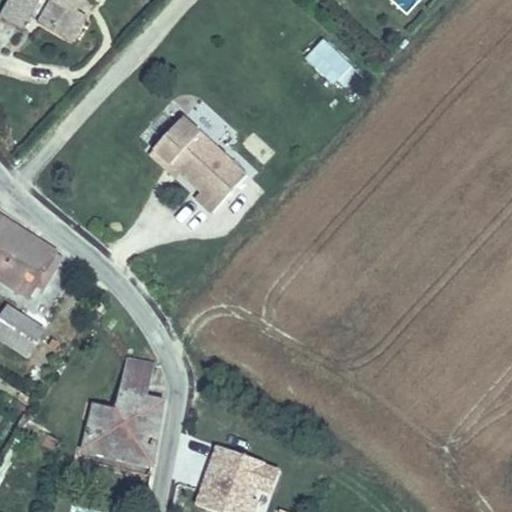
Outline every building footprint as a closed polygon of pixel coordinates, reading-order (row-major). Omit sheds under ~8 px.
[(76,37),(88,13),(79,8),(82,0),(14,0),(7,14),(29,25),(40,0),(42,0),(54,6),(46,22),(76,37)] [(94,0),(82,0),(79,8),(88,13),(94,0)] [(334,85),(353,63),(323,37),(304,59),(334,85)] [(189,116),(159,147),(184,171),(204,191),(199,197),(215,212),(250,176),(189,116)] [(159,147),(153,152),(179,177),(184,171),(159,147)] [(48,242),(7,220),(0,232),(0,262),(6,266),(31,278),(48,242)] [(48,242),(31,278),(41,283),(58,247),(48,242)] [(6,266),(2,275),(27,288),(31,278),(6,266)] [(5,302),(0,311),(0,340),(29,357),(47,326),(5,302)] [(117,392),(146,399),(154,365),(125,358),(117,392)] [(117,392),(112,411),(110,422),(92,417),(85,449),(149,464),(163,403),(146,399),(117,392)] [(110,422),(112,411),(95,406),(92,417),(110,422)] [(268,507),(280,462),(213,444),(196,507),(215,511),(253,511),(256,503),(268,507)]
